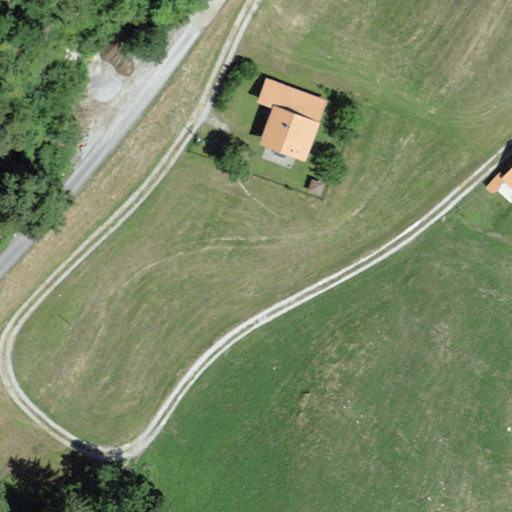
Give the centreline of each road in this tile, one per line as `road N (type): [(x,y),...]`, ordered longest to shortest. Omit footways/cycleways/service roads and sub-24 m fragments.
road 1 (track): [(263,0),(159,180),(7,338),(11,387),(55,434),(96,454),(119,457),(135,448),(246,327),(384,248),(511,149)]
road 2 (unclassified): [(212,0),(78,176),(0,262)]
